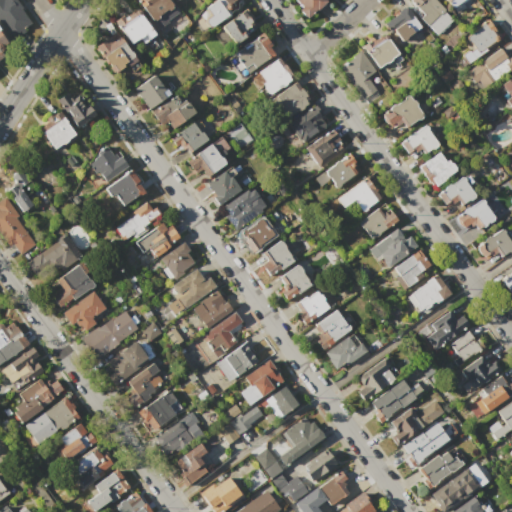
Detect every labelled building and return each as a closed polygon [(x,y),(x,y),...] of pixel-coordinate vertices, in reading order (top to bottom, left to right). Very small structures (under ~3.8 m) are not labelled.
[(0,25),(0,0),(13,0),(30,23),(9,38),(0,25)] [(137,0),(166,0),(170,5),(152,19),(137,0)] [(209,30),(195,11),(209,0),(236,0),(242,7),(209,30)] [(323,0),(325,2),(307,19),(288,0),(323,0)] [(433,0),(444,10),(428,26),(407,5),(411,0),(433,0)] [(444,0),(464,0),(451,10),(444,0)] [(113,21),(132,7),(152,34),(133,49),(113,21)] [(383,23),(404,7),(419,28),(398,43),(383,23)] [(220,28),(245,10),(259,29),(234,47),(220,28)] [(485,19),(499,38),(477,55),(463,35),(485,19)] [(93,48),(114,33),(134,61),(114,76),(93,48)] [(362,47),(381,33),(397,54),(377,68),(362,47)] [(0,34),(12,52),(0,61),(0,34)] [(261,34),(275,54),(248,74),(233,54),(261,34)] [(465,71),(502,44),(511,58),(511,68),(480,92),(465,71)] [(339,67),(359,52),(382,84),(362,99),(339,67)] [(276,59),(291,79),(268,95),(254,75),(276,59)] [(168,97),(148,112),(132,90),(152,75),(168,97)] [(511,75),(511,105),(509,108),(494,88),(511,75)] [(293,82),(309,104),(288,119),(272,97),(293,82)] [(77,129),(56,100),(72,88),(93,117),(77,129)] [(151,113),(178,93),(194,116),(167,135),(151,113)] [(407,97),(421,116),(391,137),(377,118),(407,97)] [(294,149),(280,130),(310,109),(324,128),(294,149)] [(37,131),(59,115),(75,136),(53,152),(37,131)] [(206,142),(183,159),(169,139),(192,122),(206,142)] [(249,138),(238,123),(226,131),(237,146),(249,138)] [(397,144),(422,125),(437,145),(411,164),(397,144)] [(305,150),(330,131),(343,149),(318,168),(305,150)] [(201,182),(187,163),(219,139),(233,158),(201,182)] [(87,161),(110,144),(126,166),(103,183),(87,161)] [(432,187),(418,167),(440,152),(454,171),(432,187)] [(347,154),(360,172),(335,190),(322,172),(347,154)] [(128,169),(145,193),(120,211),(103,187),(128,169)] [(239,192),(219,207),(204,187),(225,172),(239,192)] [(21,213),(1,185),(18,173),(39,201),(21,213)] [(336,197),(363,177),(379,199),(351,219),(336,197)] [(436,194),(460,177),(474,196),(450,214),(436,194)] [(234,231),(221,213),(247,194),(260,213),(234,231)] [(0,200),(2,199),(35,244),(14,260),(0,240),(0,200)] [(162,219),(124,246),(111,228),(148,200),(162,219)] [(480,200),(494,220),(468,239),(454,219),(480,200)] [(357,223),(383,205),(395,221),(369,240),(357,223)] [(273,237),(249,255),(236,238),(261,220),(273,237)] [(133,244),(164,221),(178,241),(147,263),(133,244)] [(367,250),(399,227),(413,247),(382,270),(367,250)] [(501,230),(511,245),(511,249),(488,267),(475,249),(501,230)] [(25,264),(63,236),(78,258),(40,286),(25,264)] [(269,277),(255,258),(278,242),(292,260),(269,277)] [(181,243),(196,264),(172,282),(157,261),(181,243)] [(417,250),(431,269),(404,288),(391,269),(417,250)] [(59,311),(43,290),(79,264),(94,285),(59,311)] [(183,311),(168,291),(200,267),(215,287),(183,311)] [(309,286),(286,302),(273,283),(295,267),(309,286)] [(511,295),(509,298),(499,284),(511,274),(511,295)] [(406,297),(435,276),(449,295),(420,316),(406,297)] [(304,326),(291,308),(316,290),(328,308),(304,326)] [(191,309),(216,291),(230,311),(205,329),(191,309)] [(60,315),(90,293),(106,316),(76,338),(60,315)] [(433,351),(419,332),(454,307),(467,325),(433,351)] [(353,327),(321,350),(308,331),(339,308),(353,327)] [(94,363),(78,342),(121,311),(136,332),(94,363)] [(215,358),(200,337),(233,314),(247,335),(215,358)] [(0,364),(0,328),(9,322),(27,346),(0,364)] [(140,332),(152,324),(159,334),(148,343),(140,332)] [(448,345),(466,332),(478,350),(461,363),(448,345)] [(323,353),(351,333),(365,352),(337,372),(323,353)] [(215,365),(258,334),(272,352),(229,383),(215,365)] [(113,388),(100,370),(135,345),(148,362),(113,388)] [(30,351),(43,370),(22,385),(8,367),(30,351)] [(458,372),(485,352),(499,371),(472,391),(458,372)] [(364,403),(350,384),(382,361),(396,379),(364,403)] [(266,362),(281,383),(247,407),(232,386),(266,362)] [(131,412),(116,391),(151,365),(166,387),(131,412)] [(499,376),(511,392),(491,406),(479,390),(499,376)] [(19,426),(7,410),(50,379),(62,395),(19,426)] [(412,399),(382,421),(368,403),(399,381),(412,399)] [(277,419),(265,402),(282,389),(295,406),(277,419)] [(150,436),(134,415),(166,392),(181,413),(150,436)] [(196,397),(202,392),(206,397),(200,402),(196,397)] [(22,426),(62,397),(75,416),(35,445),(22,426)] [(423,425),(414,413),(433,400),(441,412),(423,425)] [(511,425),(495,438),(483,422),(511,400),(511,425)] [(222,412),(232,405),(238,412),(227,420),(222,412)] [(231,423),(253,407),(261,417),(239,433),(231,423)] [(396,446),(382,428),(409,409),(422,427),(396,446)] [(153,440),(190,413),(202,430),(165,457),(153,440)] [(215,421),(221,417),(224,421),(218,426),(215,421)] [(283,466),(267,445),(306,417),(322,438),(283,466)] [(64,461),(50,441),(78,420),(93,440),(64,461)] [(216,430),(224,424),(235,439),(226,445),(216,430)] [(431,452),(413,465),(400,448),(419,434),(431,452)] [(172,461),(195,444),(208,462),(185,479),(172,461)] [(83,485),(68,464),(95,445),(109,466),(83,485)] [(253,457),(264,449),(280,472),(270,479),(253,457)] [(426,488),(415,473),(448,449),(459,464),(426,488)] [(335,466),(312,482),(301,467),(324,450),(335,466)] [(439,510),(484,483),(472,464),(428,492),(439,510)] [(113,468),(127,487),(92,511),(88,511),(76,495),(113,468)] [(316,488),(339,471),(350,487),(327,504),(316,488)] [(210,511),(197,493),(224,473),(241,496),(218,511),(210,511)] [(286,503),(275,488),(293,475),(304,490),(286,503)] [(279,509),(274,511),(234,511),(265,490),(279,509)] [(132,491),(140,503),(137,506),(141,511),(119,511),(114,504),(132,491)] [(342,503),(359,491),(372,509),(367,511),(337,511),(345,507),(342,503)] [(482,511),(449,511),(471,496),(482,511)]
